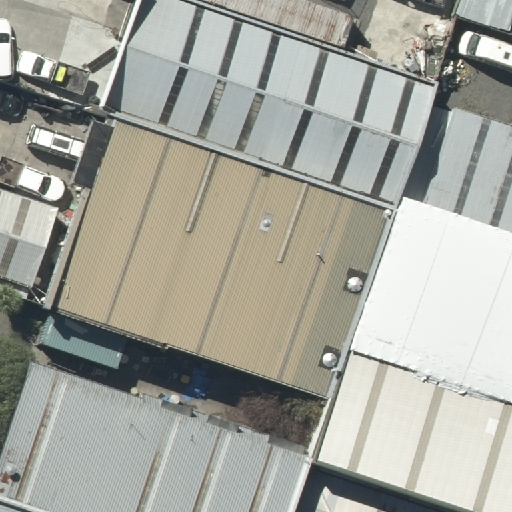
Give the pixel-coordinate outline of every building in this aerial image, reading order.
[(511,0),(466,0),(460,18),(510,35),(511,29),(511,0)] [(434,104),(141,4),(102,129),(398,217),(434,104)] [(511,253),(511,129),(434,104),(398,217),(511,253)] [(398,217),(102,129),(48,322),(328,415),(346,362),(398,217)] [(0,193),(0,279),(26,289),(53,212),(0,193)] [(511,268),(425,248),(418,277),(511,300),(511,268)] [(328,415),(48,322),(0,471),(0,511),(294,511),(306,478),(328,415)] [(511,511),(511,414),(346,362),(328,415),(306,478),(406,511),(511,511)] [(406,511),(306,478),(294,511),(406,511)]
